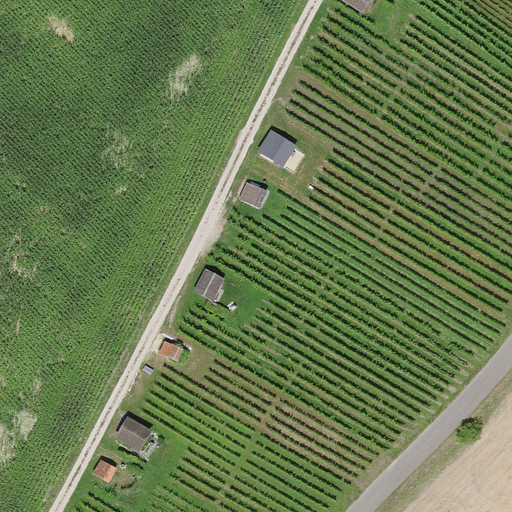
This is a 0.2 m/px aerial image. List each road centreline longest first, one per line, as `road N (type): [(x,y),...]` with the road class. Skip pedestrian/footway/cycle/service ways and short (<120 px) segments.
road 1 (track): [(57,511),(318,0)]
road 2 (track): [(511,345),(356,511)]
